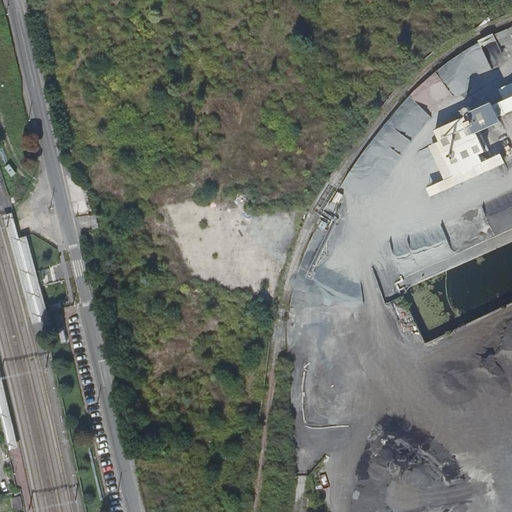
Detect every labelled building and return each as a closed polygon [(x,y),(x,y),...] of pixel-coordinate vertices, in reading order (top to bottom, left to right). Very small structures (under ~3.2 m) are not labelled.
[(490,106),(433,132),(438,143),(429,147),(443,182),(426,190),(430,199),(504,164),(500,155),(482,163),(479,156),(485,153),(477,137),(499,126),(490,106)] [(13,215),(3,218),(33,324),(44,320),(48,319),(51,318),(42,286),(29,242),(21,244),(20,239),(13,215)] [(96,215),(91,217),(94,229),(99,228),(96,215)] [(0,407),(10,451),(19,449),(0,367),(0,407)] [(20,491),(15,492),(16,498),(13,499),(15,509),(23,507),(20,491)]
